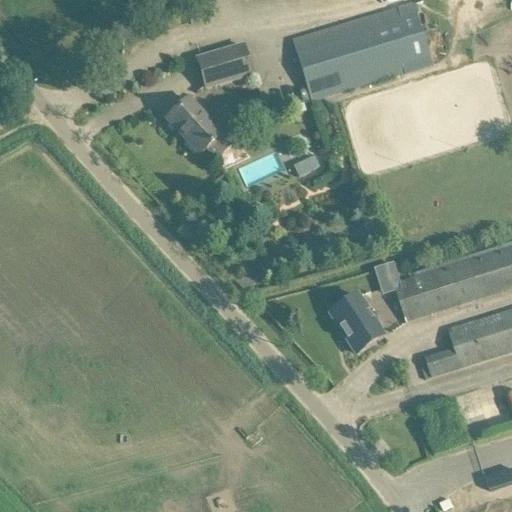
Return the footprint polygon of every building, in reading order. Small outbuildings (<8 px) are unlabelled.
[(312,103),(405,75),(432,66),(414,7),(387,15),(294,43),(312,103)] [(206,90),(225,84),(252,77),(244,47),(197,61),(206,90)] [(219,133),(202,115),(189,100),(166,121),(178,134),(180,133),(184,138),(183,139),(199,156),(206,150),(216,161),(233,146),(233,141),(223,130),(219,133)] [(511,244),(417,274),(418,279),(395,286),(407,323),(426,317),(444,312),(511,290),(511,312),(469,326),(450,332),(456,349),(462,371),(511,354),(511,244)] [(386,338),(375,322),(359,297),(332,315),(342,331),(343,329),(350,340),(348,341),(358,356),(386,338)] [(432,379),(462,371),(456,349),(425,359),(432,379)] [(511,391),(468,404),(476,430),(511,419),(511,391)]
